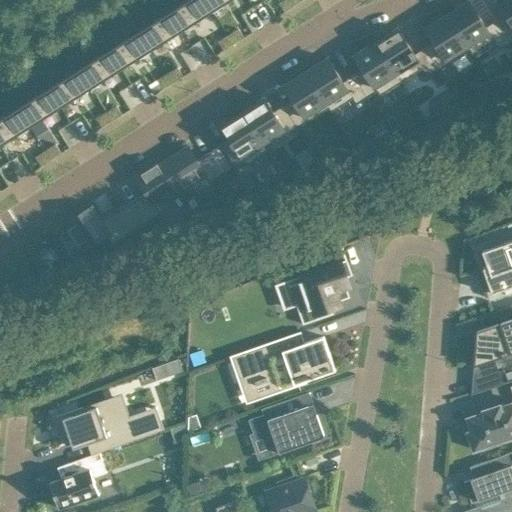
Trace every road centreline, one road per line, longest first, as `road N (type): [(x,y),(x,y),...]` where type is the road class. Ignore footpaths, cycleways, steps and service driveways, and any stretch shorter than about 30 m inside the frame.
road 1 (residential): [(423,511),(442,270),(430,248),(410,244),(392,261),(348,511)]
road 2 (residential): [(286,46),(0,227)]
